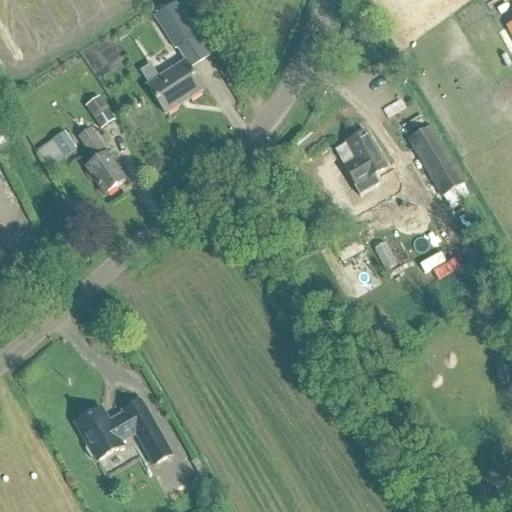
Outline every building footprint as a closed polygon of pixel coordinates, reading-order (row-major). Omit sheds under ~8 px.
[(196,39),(174,5),(154,18),(176,52),(196,39)] [(147,88),(165,117),(203,93),(184,64),(159,81),(150,67),(140,74),(149,87),(147,88)] [(86,109),(97,126),(102,132),(116,123),(100,100),(86,109)] [(321,115),(336,121),(341,110),(325,104),(321,115)] [(469,195),(464,187),(430,130),(408,143),(427,174),(426,175),(430,181),(424,185),(441,212),(469,195)] [(95,164),(86,170),(105,198),(125,183),(106,156),(107,156),(90,133),(79,141),(95,164)] [(52,142),(64,160),(76,152),(64,134),(52,142)] [(380,188),(374,178),(387,171),(366,134),(346,146),(346,147),(335,153),(356,189),(354,190),(360,200),(380,188)] [(0,224),(22,215),(0,163),(0,224)] [(332,247),(343,267),(365,255),(353,235),(332,247)] [(102,411),(75,427),(87,448),(86,452),(90,460),(95,462),(97,465),(124,449),(121,444),(135,436),(153,469),(172,458),(141,403),(122,414),(124,417),(110,425),(102,411)]
